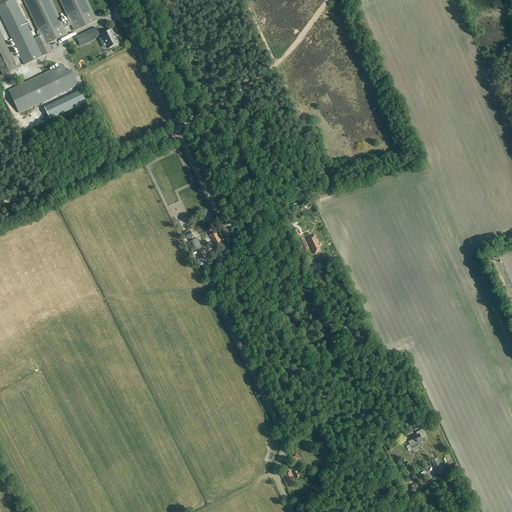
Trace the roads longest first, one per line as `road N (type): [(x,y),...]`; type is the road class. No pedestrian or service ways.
road 1 (unclassified): [(286,511),(273,488),(277,440),(210,292),(221,229),(109,0)]
road 2 (track): [(0,201),(48,195),(175,136),(273,67)]
